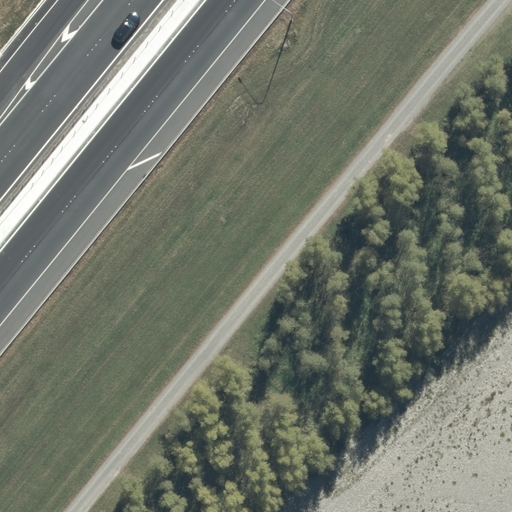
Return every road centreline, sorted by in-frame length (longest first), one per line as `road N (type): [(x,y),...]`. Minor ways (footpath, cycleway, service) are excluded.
road 1 (trunk): [(234,0),(0,287)]
road 2 (trunk): [(0,165),(133,0)]
road 3 (trunk): [(0,105),(73,0)]
